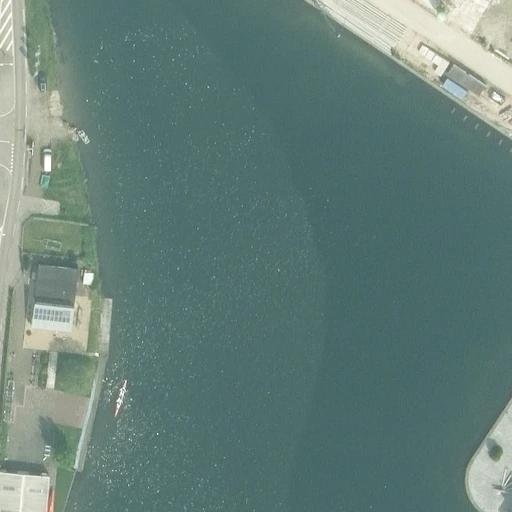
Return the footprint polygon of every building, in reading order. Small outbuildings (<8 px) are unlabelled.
[(434,0),(451,11),(458,0),(434,0)] [(458,0),(451,11),(472,25),(488,0),(458,0)] [(511,3),(507,0),(488,0),(472,25),(490,37),(511,3)] [(511,3),(490,37),(511,51),(511,50),(511,3)] [(30,325),(70,330),(77,266),(37,262),(30,325)] [(84,272),(82,282),(91,283),(92,273),(84,272)] [(0,469),(0,511),(44,511),(48,474),(0,469)]
